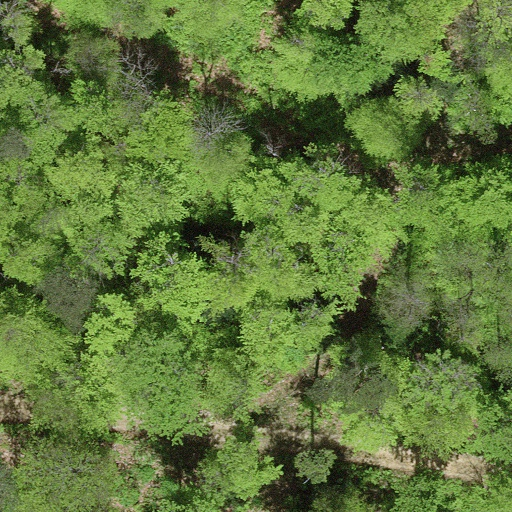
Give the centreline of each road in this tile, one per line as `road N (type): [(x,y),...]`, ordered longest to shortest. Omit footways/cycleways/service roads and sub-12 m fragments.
road 1 (track): [(511,470),(0,407)]
road 2 (track): [(511,140),(427,150),(405,164),(351,311),(323,357),(235,434)]
